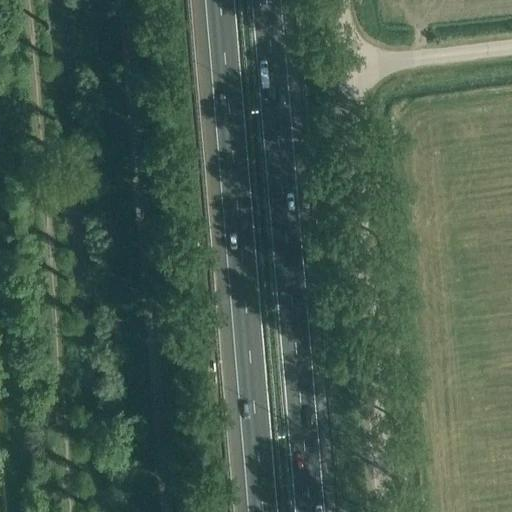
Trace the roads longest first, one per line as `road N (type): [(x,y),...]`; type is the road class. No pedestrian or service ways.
road 1 (motorway): [(217,0),(261,511)]
road 2 (motorway): [(316,511),(277,0)]
road 3 (unclassified): [(386,511),(345,66)]
road 4 (unclassified): [(345,66),(511,47)]
